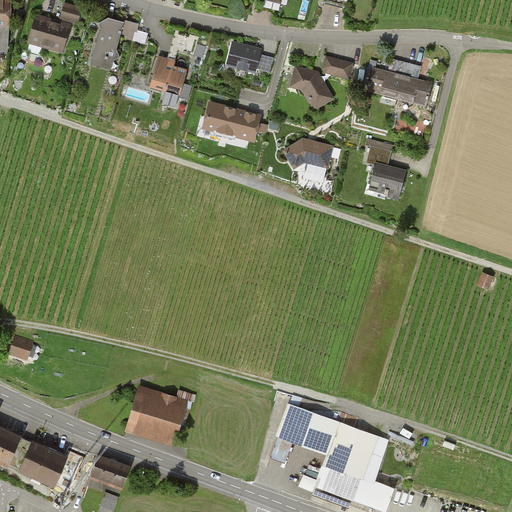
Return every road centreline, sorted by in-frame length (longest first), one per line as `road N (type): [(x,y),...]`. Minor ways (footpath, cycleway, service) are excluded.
road 1 (track): [(0,100),(511,274)]
road 2 (track): [(0,319),(316,394),(511,458)]
road 3 (residential): [(488,45),(286,33),(125,0)]
road 4 (primary): [(0,393),(263,498)]
